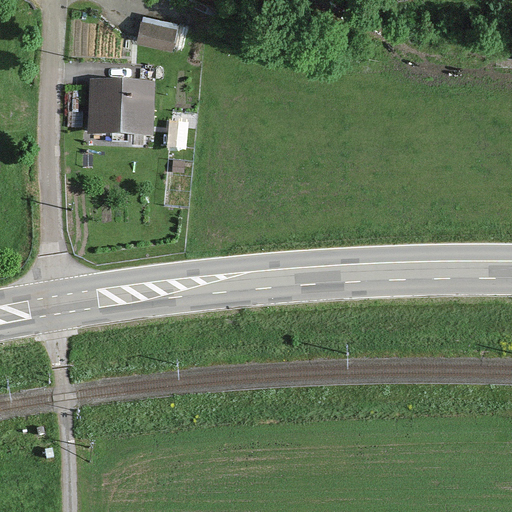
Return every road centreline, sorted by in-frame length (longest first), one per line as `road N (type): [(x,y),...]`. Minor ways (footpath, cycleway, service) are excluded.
road 1 (primary): [(511,272),(231,282),(53,307)]
road 2 (unclassified): [(53,307),(54,0)]
road 3 (unclassified): [(69,511),(53,307)]
